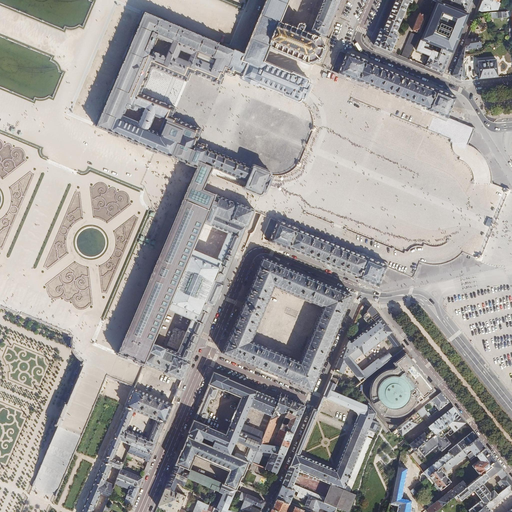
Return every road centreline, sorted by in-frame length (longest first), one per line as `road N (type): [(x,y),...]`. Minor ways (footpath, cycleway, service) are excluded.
road 1 (secondary): [(358,289),(255,246),(206,355)]
road 2 (residential): [(511,468),(384,308),(385,297)]
road 3 (secondary): [(385,297),(424,299),(511,409)]
road 4 (secondary): [(140,511),(206,355)]
road 5 (primary): [(370,0),(359,46),(442,83)]
